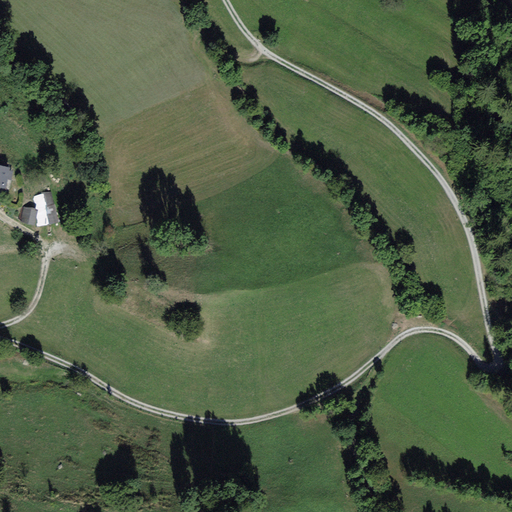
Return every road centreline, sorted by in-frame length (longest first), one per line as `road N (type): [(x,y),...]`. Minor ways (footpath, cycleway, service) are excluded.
road 1 (track): [(385,351),(417,329),(440,330),(486,371),(498,364),(476,255),(458,212),(390,125),(255,42),(225,0)]
road 2 (track): [(343,386),(255,424),(175,419),(0,339)]
